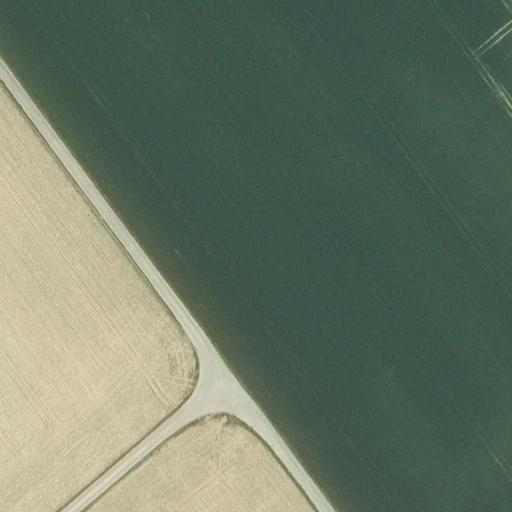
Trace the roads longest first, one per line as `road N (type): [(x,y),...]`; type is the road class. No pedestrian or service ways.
road 1 (track): [(324,511),(0,72)]
road 2 (track): [(229,382),(73,511)]
